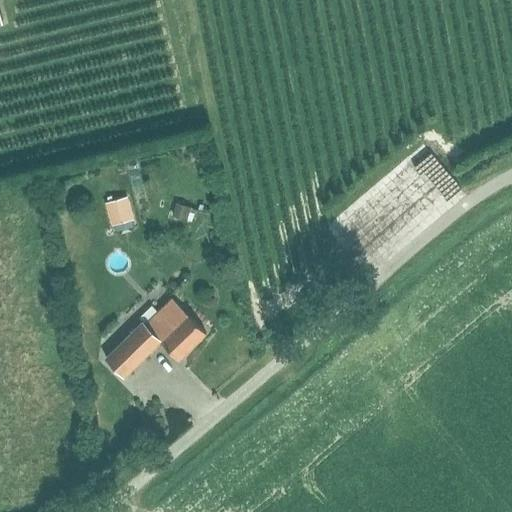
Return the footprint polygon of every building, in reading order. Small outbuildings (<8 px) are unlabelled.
[(429,179),(445,165),(420,137),(395,160),(407,173),(416,164),(429,179)] [(375,226),(402,206),(389,187),(361,207),(375,226)] [(111,220),(133,214),(128,196),(106,202),(111,220)] [(178,201),(174,214),(187,218),(191,205),(178,201)] [(126,375),(147,354),(162,340),(180,359),(208,332),(176,298),(148,325),(145,321),(108,356),(126,375)]
